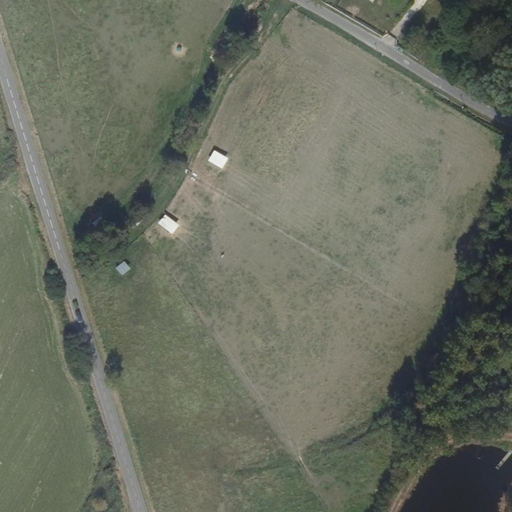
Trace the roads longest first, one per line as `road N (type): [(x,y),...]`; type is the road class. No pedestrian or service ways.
road 1 (tertiary): [(141,511),(0,54)]
road 2 (unclassified): [(511,123),(303,0)]
